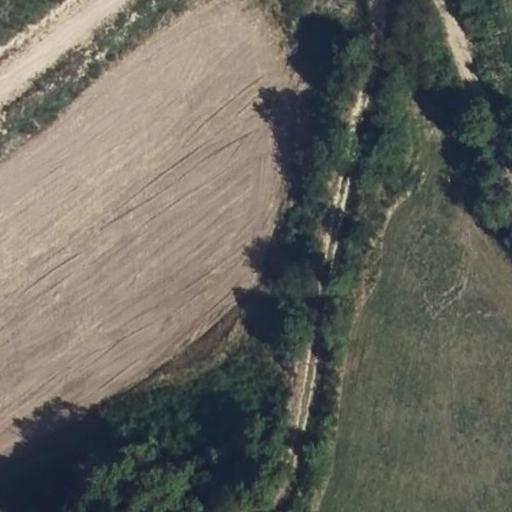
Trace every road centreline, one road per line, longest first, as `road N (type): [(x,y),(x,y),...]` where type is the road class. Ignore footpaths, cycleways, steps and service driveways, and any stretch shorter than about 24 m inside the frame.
road 1 (track): [(264,511),(299,432),(381,0)]
road 2 (track): [(448,0),(479,99),(511,163)]
